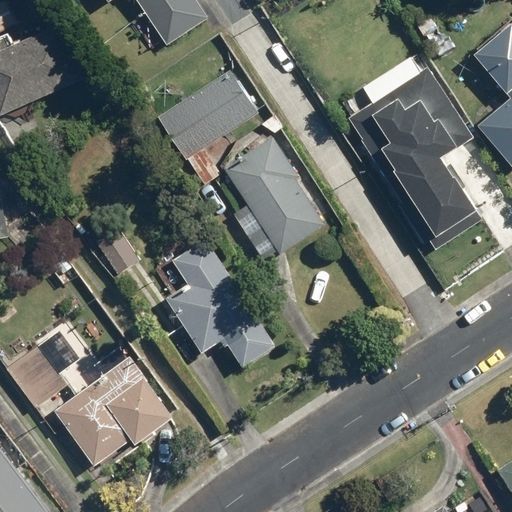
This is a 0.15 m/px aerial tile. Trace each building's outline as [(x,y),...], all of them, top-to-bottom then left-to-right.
[(107,0),(110,3),(114,0),(137,0),(168,46),(210,18),(198,0),(107,0)] [(12,1),(0,4),(0,32),(21,25),(12,1)] [(511,23),(473,57),(511,101),(479,128),(511,167),(511,23)] [(67,26),(0,54),(0,109),(4,118),(91,81),(67,26)] [(262,109),(232,67),(161,119),(191,161),(262,109)] [(473,135),(430,70),(351,120),(437,252),(486,219),(444,155),(473,135)] [(275,137),(228,167),(253,207),(237,217),(266,263),(330,222),(275,137)] [(0,239),(11,237),(3,194),(0,195),(0,239)] [(142,256),(116,221),(87,242),(114,278),(142,256)] [(281,347),(207,236),(174,260),(191,288),(168,303),(206,360),(230,344),(247,369),(281,347)] [(178,418),(129,354),(56,411),(99,467),(131,443),(136,450),(178,418)] [(51,511),(0,442),(0,511),(51,511)] [(511,462),(500,470),(511,488),(511,462)]
